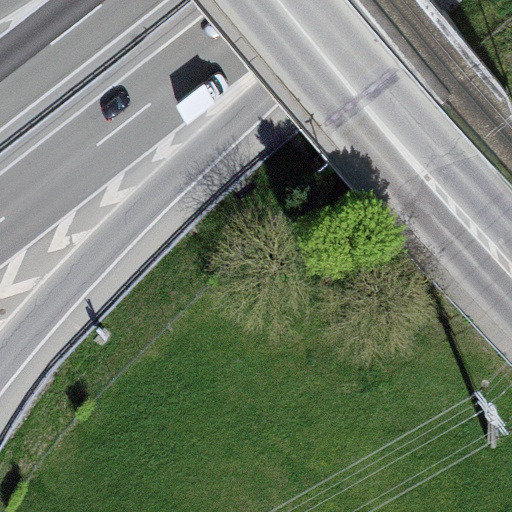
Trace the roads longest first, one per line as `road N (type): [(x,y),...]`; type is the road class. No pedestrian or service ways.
road 1 (motorway): [(0,362),(93,257),(264,94),(377,0)]
road 2 (secondary): [(278,0),(511,269)]
road 3 (motorway): [(0,220),(279,0)]
road 4 (motorway): [(106,0),(0,83)]
